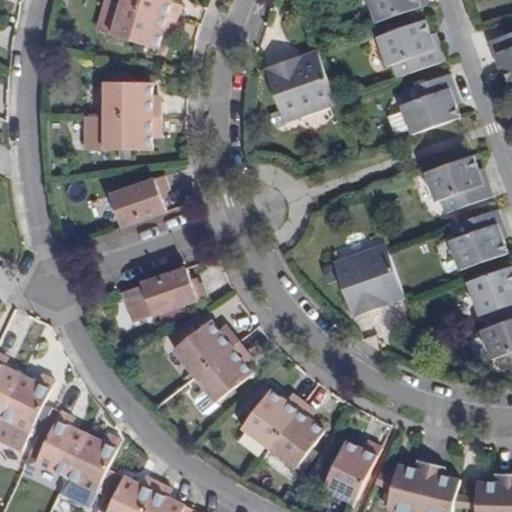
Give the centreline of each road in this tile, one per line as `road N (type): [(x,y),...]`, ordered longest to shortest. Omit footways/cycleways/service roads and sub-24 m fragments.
road 1 (residential): [(235,215),(274,291),(333,352),(407,395),(511,415)]
road 2 (residential): [(262,511),(160,444),(120,399),(52,281)]
road 3 (residential): [(52,281),(28,129),(32,33),(42,0)]
road 4 (residential): [(244,0),(228,35),(218,126),(235,215)]
road 5 (residential): [(235,215),(52,281)]
road 6 (residential): [(448,0),(511,182)]
